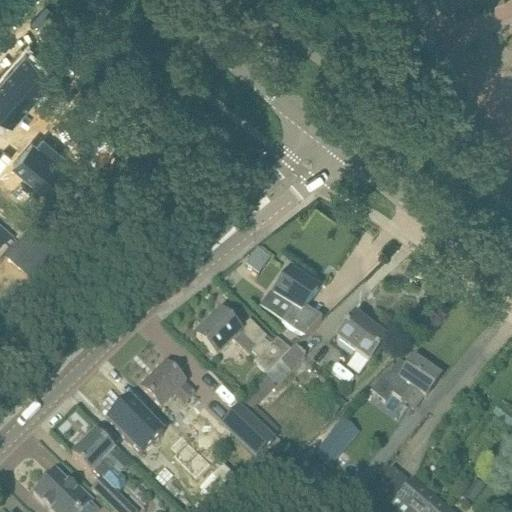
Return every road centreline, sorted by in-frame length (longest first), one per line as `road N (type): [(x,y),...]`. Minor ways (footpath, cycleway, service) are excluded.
road 1 (unclassified): [(0,451),(252,214)]
road 2 (tertiary): [(319,129),(161,0)]
road 3 (tertiary): [(511,275),(349,153)]
